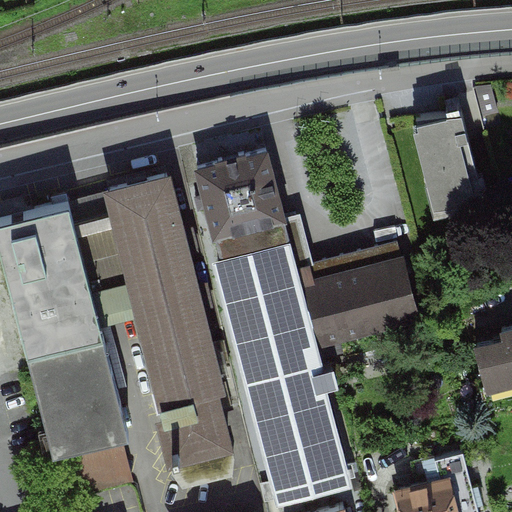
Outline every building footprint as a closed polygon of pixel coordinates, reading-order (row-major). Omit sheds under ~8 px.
[(480,85),(488,111),(498,108),(490,82),(480,85)] [(480,196),(460,113),(407,126),(427,209),(480,196)] [(264,154),(184,174),(268,491),(347,472),(264,154)] [(168,179),(102,195),(172,488),(238,472),(168,179)] [(73,181),(0,199),(0,233),(52,448),(133,428),(73,181)] [(399,254),(308,278),(328,351),(419,327),(399,254)] [(504,333),(473,340),(487,393),(511,385),(511,315),(502,317),(504,333)] [(394,481),(402,511),(481,511),(463,444),(430,453),(434,471),(394,481)] [(316,511),(351,511),(347,495),(315,504),(316,511)]
